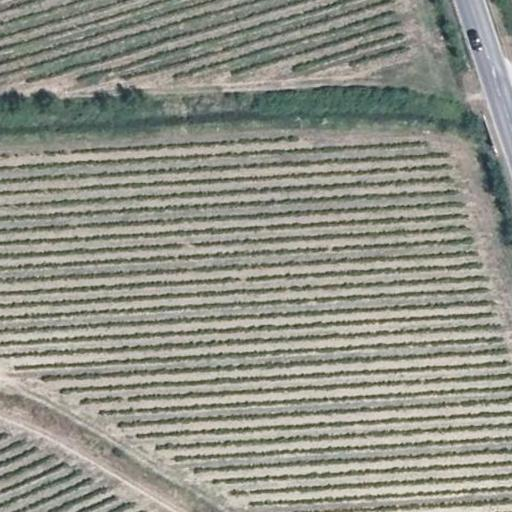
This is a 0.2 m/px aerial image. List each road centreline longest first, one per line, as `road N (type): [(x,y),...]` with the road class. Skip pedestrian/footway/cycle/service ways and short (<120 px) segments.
road 1 (track): [(0,99),(350,81),(501,99)]
road 2 (track): [(0,421),(68,451),(167,511)]
road 3 (tertiary): [(469,0),(511,130)]
